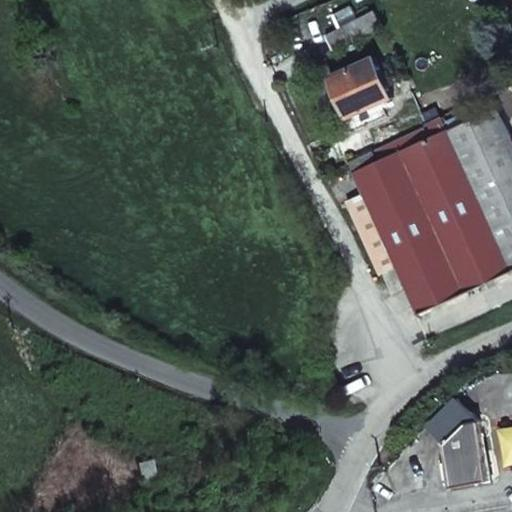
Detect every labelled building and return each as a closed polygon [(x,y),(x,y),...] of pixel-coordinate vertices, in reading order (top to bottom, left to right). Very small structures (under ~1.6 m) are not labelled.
[(377,27),(368,8),(317,32),(324,49),(377,27)] [(364,52),(320,73),(339,115),(385,95),(364,52)] [(511,142),(491,97),(442,120),(507,262),(511,259),(511,142)] [(422,121),(344,158),(415,304),(507,262),(442,120),(435,106),(418,115),(422,121)] [(478,468),(468,409),(457,412),(433,434),(440,475),(478,468)]
